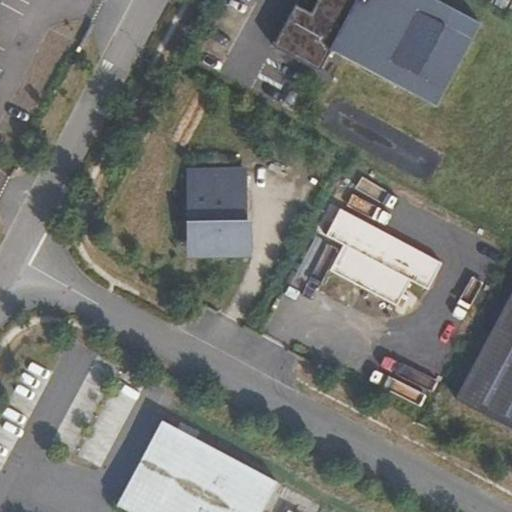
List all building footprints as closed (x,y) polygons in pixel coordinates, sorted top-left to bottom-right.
[(483,20),(445,0),(299,0),(279,40),(282,49),(322,70),(334,48),(438,104),(483,20)] [(242,218),(242,173),(189,173),(189,220),(197,221),(197,248),(252,248),(252,218),(242,218)] [(441,264),(341,211),(328,237),(344,246),(331,269),(398,304),(410,281),(428,290),(441,264)] [(511,294),(458,397),(511,425),(511,294)] [(264,511),(281,482),(165,419),(123,499),(147,511),(264,511)]
